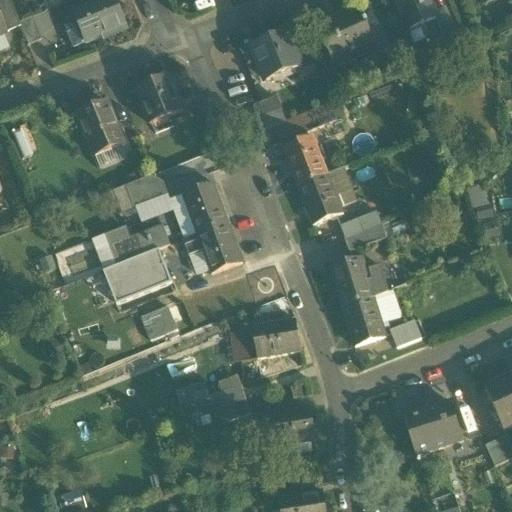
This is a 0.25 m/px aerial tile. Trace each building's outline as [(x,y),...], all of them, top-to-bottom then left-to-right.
[(32,19),(19,25),(8,0),(0,0),(0,24),(4,34),(20,28),(28,46),(41,41),(32,19)] [(77,22),(86,43),(102,37),(103,40),(127,30),(114,0),(111,0),(75,15),(77,22)] [(393,0),(408,31),(435,19),(437,18),(435,13),(429,0),(393,0)] [(316,27),(333,67),(349,60),(348,58),(374,46),(375,46),(369,31),(358,8),(316,27)] [(461,41),(457,32),(446,8),(435,13),(437,18),(435,19),(444,38),(450,51),(459,47),(461,41)] [(32,19),(41,41),(53,29),(46,13),(32,19)] [(72,49),(86,43),(77,22),(63,27),(72,49)] [(374,46),(381,60),(393,55),(380,26),(369,31),(375,46),(374,46)] [(252,46),(266,81),(300,68),(286,32),(252,46)] [(5,36),(0,37),(0,53),(10,49),(5,36)] [(138,89),(152,124),(172,115),(181,112),(167,77),(138,89)] [(254,107),(259,120),(280,112),(281,111),(276,99),(254,107)] [(79,114),(95,158),(125,147),(109,104),(79,114)] [(274,128),(281,146),(339,123),(331,106),(285,124),(274,128)] [(259,120),(264,132),(274,128),(285,124),(280,112),(259,120)] [(152,124),(157,136),(177,127),(172,115),(152,124)] [(21,131),(11,135),(21,162),(32,158),(21,131)] [(445,151),(438,136),(423,143),(430,158),(445,151)] [(283,150),(298,190),(327,178),(312,139),(283,150)] [(130,161),(125,147),(95,158),(100,171),(130,161)] [(334,175),(345,171),(349,170),(343,153),(328,159),(334,175)] [(327,178),(341,212),(358,205),(345,171),(334,175),(327,178)] [(126,188),(135,210),(167,197),(169,196),(164,183),(153,177),(126,188)] [(341,212),(327,178),(298,190),(313,229),(343,217),(341,212)] [(197,237),(198,237),(228,226),(214,186),(183,197),(183,198),(197,237)] [(122,215),(135,210),(126,188),(113,193),(122,215)] [(475,209),(491,206),(480,188),(466,193),(473,210),(475,209)] [(174,215),(169,202),(167,197),(135,210),(141,227),(174,215)] [(174,215),(184,242),(197,237),(183,198),(169,202),(174,215)] [(491,206),(475,209),(478,222),(493,219),(491,206)] [(361,223),(365,234),(373,231),(372,224),(374,224),(372,219),(361,223)] [(406,220),(390,226),(395,238),(399,236),(401,239),(407,237),(406,233),(410,232),(406,220)] [(498,221),(484,223),(486,240),(500,238),(498,221)] [(373,231),(365,234),(361,223),(358,224),(354,223),(341,228),(346,241),(344,241),(350,255),(389,241),(384,227),(373,231)] [(243,266),(228,226),(198,237),(204,254),(203,254),(210,272),(212,277),(243,266)] [(105,238),(117,269),(159,252),(170,248),(163,228),(130,241),(126,230),(105,238)] [(183,242),(189,259),(203,254),(204,254),(198,237),(197,237),(184,242),(183,242)] [(105,274),(117,269),(105,238),(93,243),(105,274)] [(104,274),(117,308),(173,286),(159,252),(117,269),(105,274),(104,274)] [(210,272),(203,254),(189,259),(196,278),(210,272)] [(55,272),(49,258),(37,263),(43,277),(55,272)] [(343,310),(344,309),(374,300),(390,295),(381,269),(370,272),(373,281),(369,282),(361,259),(330,269),(343,310)] [(161,294),(113,312),(116,320),(164,302),(161,294)] [(394,294),(390,295),(374,300),(383,328),(403,321),(394,294)] [(383,328),(374,300),(344,309),(356,348),(386,339),(383,328)] [(141,320),(150,345),(179,334),(169,309),(141,320)] [(254,329),(259,361),(299,354),(294,323),(254,329)] [(390,333),(397,351),(422,342),(415,324),(390,333)] [(229,335),(231,347),(247,345),(245,333),(229,335)] [(70,356),(63,340),(49,347),(56,363),(70,356)] [(247,345),(231,347),(234,364),(250,362),(247,345)] [(218,384),(222,394),(241,387),(238,377),(218,384)] [(511,379),(485,392),(503,434),(511,429),(511,379)] [(209,400),(209,398),(204,382),(187,387),(192,405),(209,400)] [(252,415),(247,401),(241,387),(222,394),(218,395),(223,410),(224,411),(228,424),(252,415)] [(214,413),(223,410),(218,395),(209,398),(214,413)] [(405,421),(418,460),(466,445),(454,405),(405,421)] [(267,416),(272,448),(314,442),(310,410),(267,416)] [(222,426),(228,424),(224,411),(218,413),(222,426)] [(485,447),(495,470),(511,462),(511,446),(507,437),(485,447)] [(57,499),(61,511),(80,511),(87,510),(81,491),(57,499)] [(281,501),(282,511),(325,511),(322,494),(281,501)]
